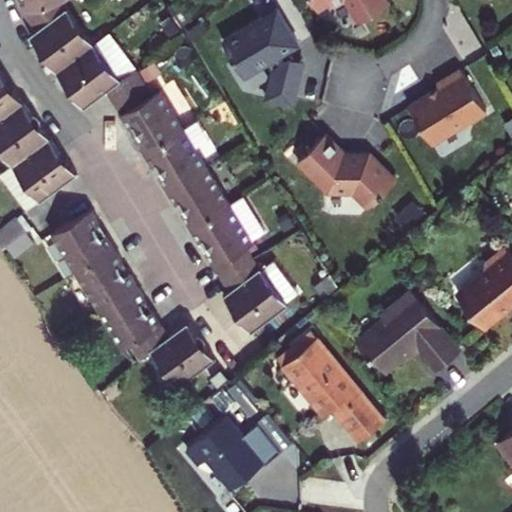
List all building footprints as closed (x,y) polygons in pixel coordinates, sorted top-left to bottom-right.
[(20,0),(23,8),(56,0),(20,0)] [(95,42),(63,0),(56,0),(23,8),(38,28),(32,33),(43,47),(46,45),(52,54),(49,56),(58,69),(95,42)] [(312,0),(317,8),(330,0),(331,0),(334,4),(340,0),(347,0),(360,20),(389,2),(387,0),(312,0)] [(278,6),(224,39),(245,74),(270,59),(275,66),(267,96),(293,103),(301,70),(305,58),(292,55),(288,49),(299,42),(278,6)] [(121,78),(137,68),(110,31),(95,42),(121,78)] [(78,88),(75,90),(85,104),(108,88),(115,100),(146,81),(137,68),(121,78),(95,42),(58,69),(68,82),(72,80),(78,88)] [(49,56),(52,54),(46,45),(43,47),(49,56)] [(0,117),(23,100),(14,87),(10,90),(3,81),(7,78),(0,67),(0,117)] [(462,67),(437,82),(440,85),(409,104),(432,142),(487,109),(462,67)] [(14,87),(7,78),(3,81),(10,90),(14,87)] [(75,90),(78,88),(72,80),(68,82),(75,90)] [(153,92),(146,81),(115,100),(131,126),(135,123),(141,133),(136,135),(145,149),(184,125),(160,88),(153,92)] [(174,91),(166,96),(184,125),(197,118),(181,93),(174,91)] [(23,100),(0,117),(0,145),(14,163),(50,137),(39,122),(36,124),(30,116),(33,114),(23,100)] [(30,116),(36,124),(39,122),(33,114),(30,116)] [(197,118),(184,125),(196,146),(209,138),(197,118)] [(136,135),(141,133),(135,123),(131,126),(136,135)] [(196,146),(184,125),(145,149),(154,164),(158,161),(164,171),(160,173),(168,188),(208,164),(196,146)] [(298,157),(328,188),(356,189),(356,192),(368,205),(396,178),(369,151),(344,150),(325,130),(298,157)] [(76,172),(66,158),(63,159),(56,152),(60,149),(50,137),(14,163),(41,200),(76,172)] [(63,159),(66,158),(60,149),(56,152),(63,159)] [(160,173),(164,171),(158,161),(154,164),(160,173)] [(41,200),(14,163),(1,172),(28,209),(41,200)] [(231,201),(208,164),(168,188),(177,201),(181,198),(187,208),(183,211),(191,225),(231,201)] [(243,194),(231,201),(253,238),(266,230),(243,194)] [(177,201),(183,211),(187,208),(181,198),(177,201)] [(253,238),(231,201),(191,225),(200,240),(204,237),(211,248),(206,250),(222,275),(256,255),(248,245),(255,240),(253,238)] [(115,246),(106,231),(102,234),(96,224),(100,222),(91,207),(52,231),(76,270),(115,246)] [(7,244),(27,229),(18,217),(0,230),(0,240),(4,246),(7,244)] [(102,234),(106,231),(100,222),(96,224),(102,234)] [(37,241),(27,229),(7,244),(16,256),(37,241)] [(200,240),(206,250),(211,248),(204,237),(200,240)] [(483,326),(511,302),(511,253),(504,244),(484,260),(483,267),(459,287),(459,295),(483,326)] [(115,246),(76,270),(99,308),(138,284),(130,269),(125,272),(119,263),(124,260),(115,246)] [(264,267),(256,255),(222,275),(230,288),(224,293),(235,307),(240,304),(246,313),(242,315),(252,329),(288,302),(287,300),(299,292),(276,259),(264,267)] [(119,263),(125,272),(130,269),(124,260),(119,263)] [(99,308),(123,346),(130,342),(162,322),(153,308),(149,310),(143,302),(147,298),(138,284),(99,308)] [(435,367),(460,347),(410,287),(379,312),(382,316),(355,338),(370,357),(372,355),(384,370),(416,343),(435,367)] [(149,310),(153,308),(147,298),(143,302),(149,310)] [(246,313),(240,304),(235,307),(242,315),(246,313)] [(169,334),(162,322),(130,342),(139,356),(151,347),(177,382),(213,355),(204,343),(201,346),(194,337),(198,334),(187,320),(169,334)] [(383,417),(316,334),(310,327),(293,342),(298,348),(282,362),(323,412),(332,405),(359,437),(383,417)] [(204,343),(198,334),(194,337),(201,346),(204,343)] [(293,342),(276,355),(282,362),(298,348),(293,342)] [(292,439),(269,411),(254,423),(237,403),(197,435),(209,451),(217,445),(243,476),(274,450),(276,452),(292,439)] [(511,427),(499,438),(507,448),(503,451),(511,462),(511,427)] [(507,448),(499,438),(495,442),(503,451),(507,448)]
